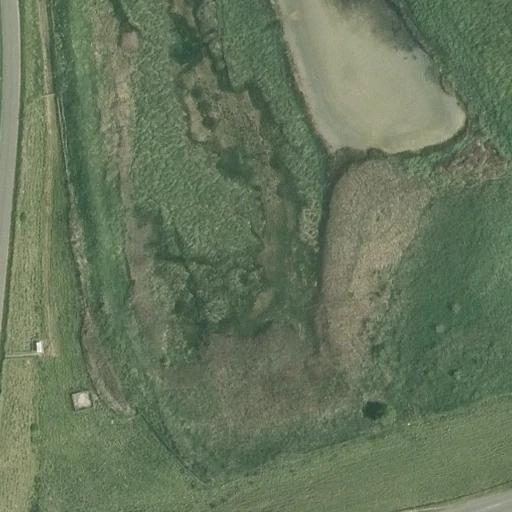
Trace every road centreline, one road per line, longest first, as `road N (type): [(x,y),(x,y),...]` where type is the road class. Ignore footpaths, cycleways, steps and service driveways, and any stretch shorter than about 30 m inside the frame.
road 1 (track): [(108,400),(71,310),(43,0)]
road 2 (unclassified): [(0,287),(12,138),(10,0)]
